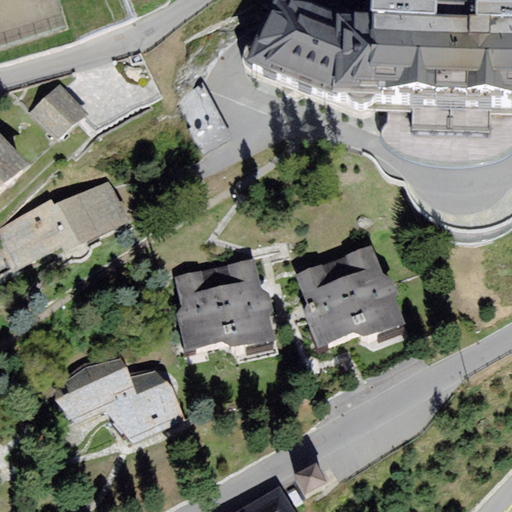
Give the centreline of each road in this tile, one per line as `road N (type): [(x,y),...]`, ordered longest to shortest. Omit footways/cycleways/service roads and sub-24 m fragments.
road 1 (residential): [(203,511),(511,336)]
road 2 (residential): [(197,0),(93,55),(0,80)]
